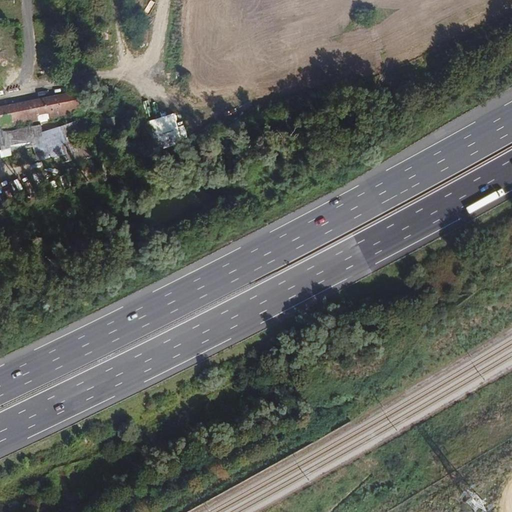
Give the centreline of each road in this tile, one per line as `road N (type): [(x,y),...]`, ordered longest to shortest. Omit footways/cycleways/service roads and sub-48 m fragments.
road 1 (motorway): [(511,121),(0,384)]
road 2 (motorway): [(0,432),(511,170)]
